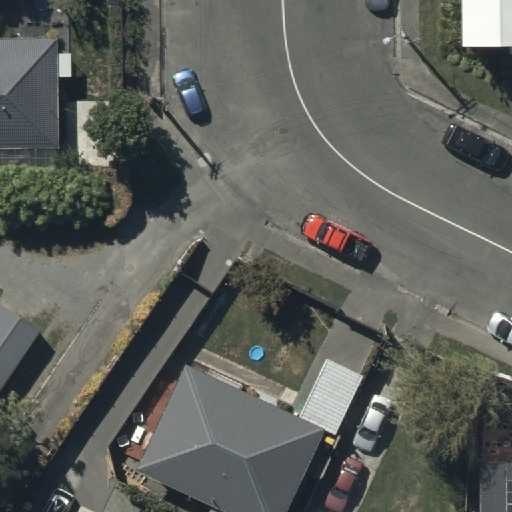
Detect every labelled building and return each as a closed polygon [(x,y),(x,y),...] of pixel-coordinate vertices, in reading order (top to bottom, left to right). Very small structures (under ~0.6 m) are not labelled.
[(511,0),(461,0),(463,46),(511,44),(511,0)] [(0,155),(54,156),(54,82),(69,82),(69,60),(52,60),(52,41),(0,41),(0,155)] [(0,389),(37,335),(0,309),(0,389)] [(183,371),(135,477),(213,511),(289,511),(325,435),(336,441),(364,379),(326,361),(298,423),(183,371)] [(511,511),(511,461),(511,464),(483,464),(482,511),(511,511)]
